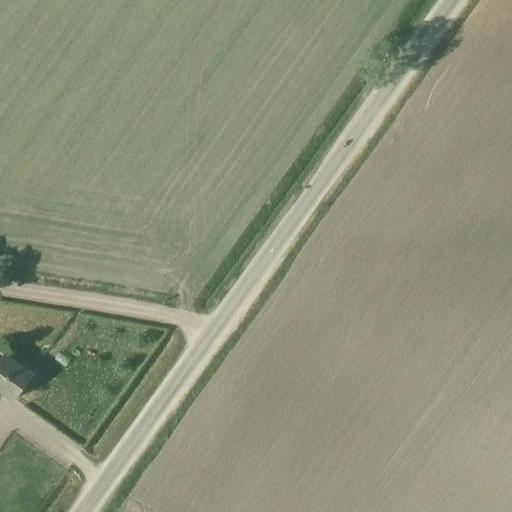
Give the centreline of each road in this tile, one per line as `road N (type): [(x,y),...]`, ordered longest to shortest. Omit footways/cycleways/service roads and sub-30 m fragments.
road 1 (unclassified): [(83,511),(446,0)]
road 2 (track): [(217,327),(0,290)]
